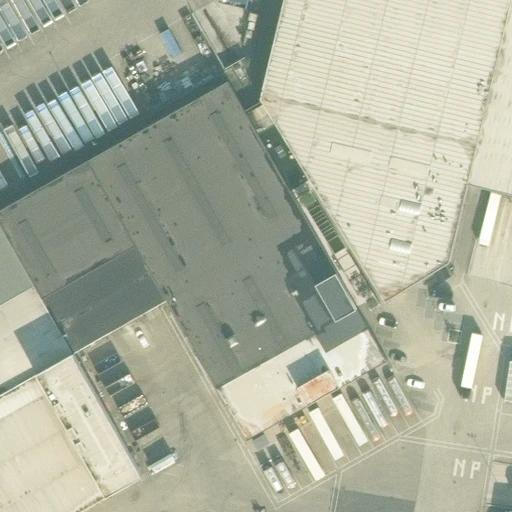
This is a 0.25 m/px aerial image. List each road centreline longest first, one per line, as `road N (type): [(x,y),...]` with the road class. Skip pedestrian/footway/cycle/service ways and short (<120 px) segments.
road 1 (unknown): [(277,511),(473,440)]
road 2 (unknown): [(168,404),(235,511)]
road 3 (unknown): [(473,440),(482,361),(511,328)]
